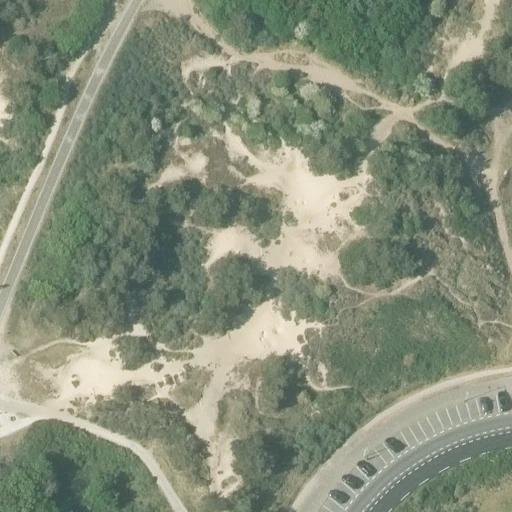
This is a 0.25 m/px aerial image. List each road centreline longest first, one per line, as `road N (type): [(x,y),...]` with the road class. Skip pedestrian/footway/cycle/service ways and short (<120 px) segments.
road 1 (unknown): [(511,266),(488,183),(418,115),(339,77),(212,37),(184,0)]
road 2 (tertiary): [(368,511),(436,455),(511,431)]
